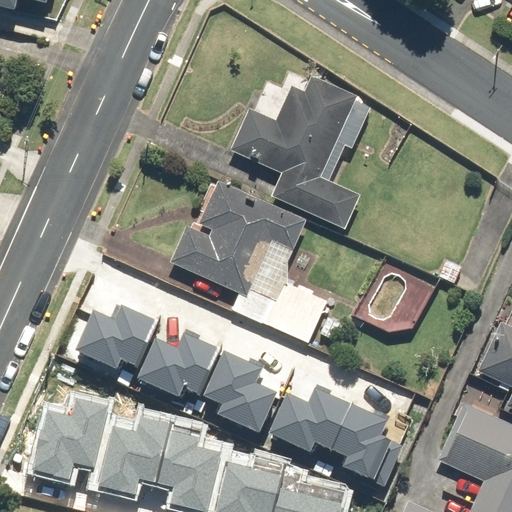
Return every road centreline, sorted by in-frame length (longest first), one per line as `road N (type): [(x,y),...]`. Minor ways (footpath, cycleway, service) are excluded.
road 1 (residential): [(151,0),(0,335)]
road 2 (residential): [(345,0),(511,110)]
